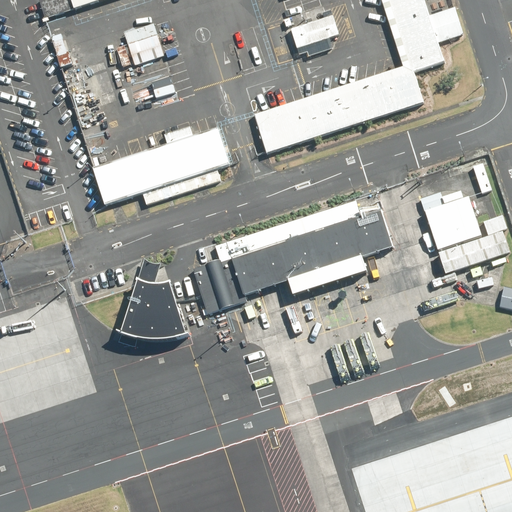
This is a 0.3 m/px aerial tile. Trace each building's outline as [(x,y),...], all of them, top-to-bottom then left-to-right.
[(41,0),(48,19),(103,0),(379,0),(399,57),(259,104),(274,150),(429,98),(418,66),(450,55),(443,35),(468,27),(459,0),(434,0),(430,2),(429,0),(41,0)] [(342,35),(336,16),(294,29),(300,49),(342,35)] [(160,35),(156,24),(126,34),(130,44),(160,35)] [(137,66),(167,56),(160,36),(131,45),(137,66)] [(108,127),(91,76),(72,83),(89,133),(108,127)] [(222,129),(97,170),(109,205),(144,194),(148,205),(221,181),(217,170),(233,165),(222,129)] [(475,168),(485,193),(495,190),(485,164),(475,168)] [(442,192),(422,199),(425,209),(446,202),(442,192)] [(468,197),(425,212),(439,252),(482,237),(468,197)] [(368,257),(397,247),(385,210),(364,217),(358,200),(219,246),(224,261),(196,270),(211,314),(249,301),(247,296),(290,282),(295,297),(304,294),(317,289),(330,285),(345,280),(360,275),(373,271),(368,257)] [(511,249),(505,230),(439,252),(447,277),(511,254),(511,249)] [(152,283),(158,284),(164,265),(158,265),(153,263),(148,260),(141,282),(143,282),(143,280),(148,282),(152,283)] [(143,280),(143,282),(126,335),(128,336),(139,339),(152,341),(163,341),(174,340),(183,338),(192,335),(176,282),(172,283),(168,284),(163,285),(158,284),(152,283),(148,282),(143,280)] [(511,288),(506,287),(502,308),(511,310),(511,288)]
